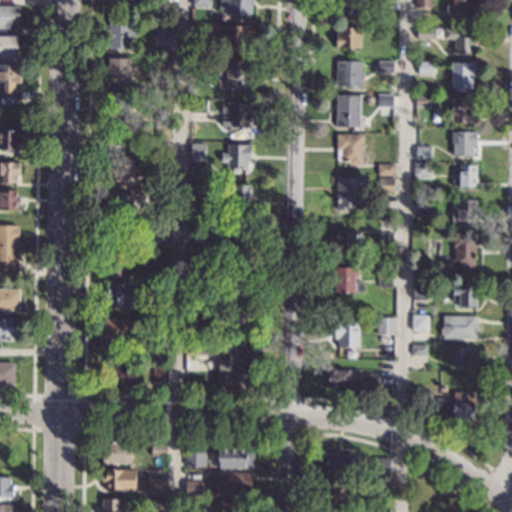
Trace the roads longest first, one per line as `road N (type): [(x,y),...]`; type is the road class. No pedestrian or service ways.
road 1 (residential): [(511,498),(402,436),(345,420),(0,412)]
road 2 (residential): [(284,511),(295,0)]
road 3 (tertiary): [(65,0),(57,511)]
road 4 (residential): [(510,511),(511,358)]
